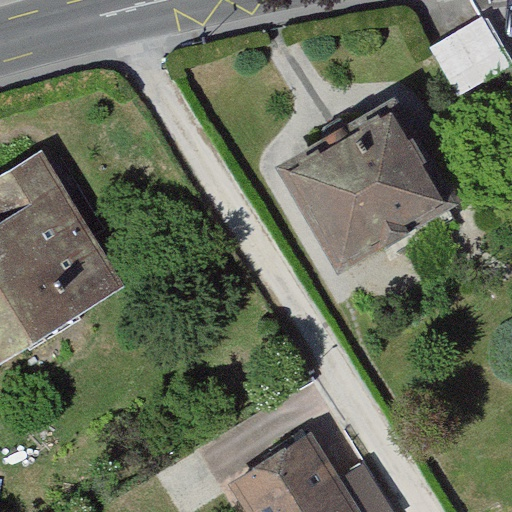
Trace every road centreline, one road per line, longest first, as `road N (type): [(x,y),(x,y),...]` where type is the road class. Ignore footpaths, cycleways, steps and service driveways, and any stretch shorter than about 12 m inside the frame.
road 1 (unknown): [(244,30),(319,109),(310,141),(283,174),(289,207),(339,285)]
road 2 (tertiary): [(0,44),(171,0)]
